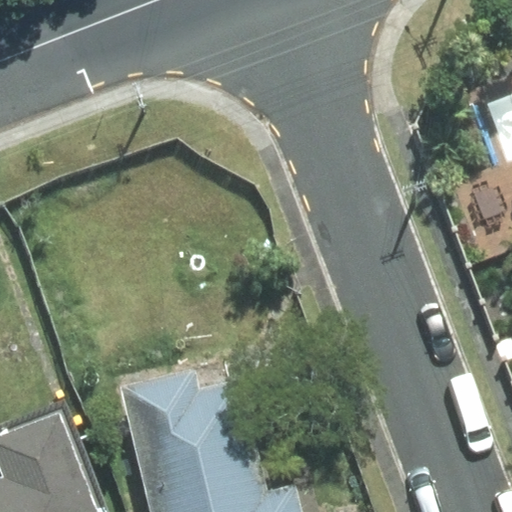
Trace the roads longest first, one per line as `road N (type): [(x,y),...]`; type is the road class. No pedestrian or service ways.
road 1 (residential): [(464,511),(282,0)]
road 2 (tertiary): [(0,52),(136,0)]
